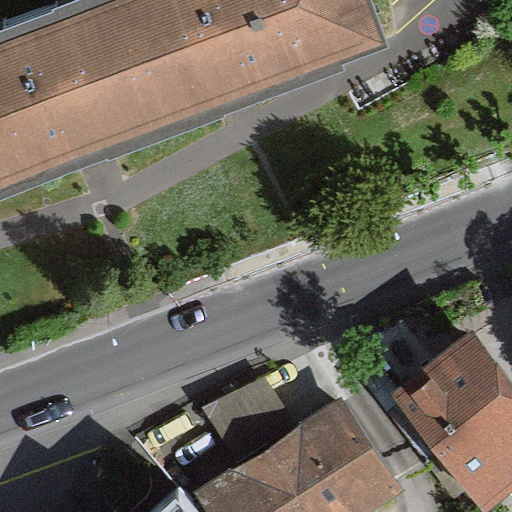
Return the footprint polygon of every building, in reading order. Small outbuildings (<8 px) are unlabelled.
[(0,186),(168,125),(121,0),(56,0),(0,20),(0,186)] [(383,32),(371,0),(121,0),(168,125),(341,56),(339,48),(383,32)] [(511,390),(470,337),(403,390),(484,496),(511,473),(511,390)] [(273,367),(215,397),(239,444),(297,414),(273,367)] [(217,511),(347,511),(395,482),(342,404),(205,494),(217,511)] [(114,511),(205,511),(182,485),(150,511),(123,511),(117,508),(114,511)]
